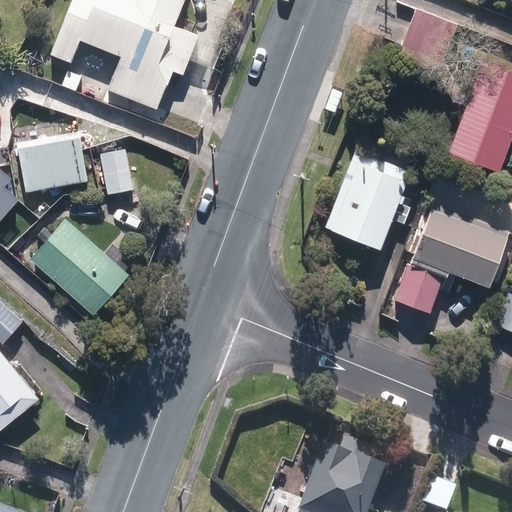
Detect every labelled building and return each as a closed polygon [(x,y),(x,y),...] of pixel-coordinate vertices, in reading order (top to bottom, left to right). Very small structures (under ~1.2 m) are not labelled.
[(106,92),(155,111),(171,73),(181,77),(196,37),(172,27),(183,0),(70,0),(48,56),(69,64),(78,41),(119,57),(106,92)] [(392,54),(433,69),(452,21),(411,5),(392,54)] [(442,148),(492,167),(511,116),(511,68),(478,55),(442,148)] [(331,111),(340,87),(328,83),(319,107),(331,111)] [(15,150),(22,195),(85,183),(78,139),(15,150)] [(336,157),(345,160),(348,151),(339,148),(336,157)] [(98,155),(106,196),(131,191),(124,150),(98,155)] [(325,227),(373,245),(385,215),(400,221),(407,204),(393,198),(401,178),(353,158),(325,227)] [(428,198),(406,253),(482,282),(503,227),(428,198)] [(27,261),(91,317),(126,277),(62,221),(27,261)] [(424,310),(438,274),(402,262),(389,297),(424,310)] [(489,320),(511,329),(511,270),(510,270),(489,320)] [(0,344),(0,345),(20,323),(0,305),(0,344)] [(0,429),(36,401),(0,355),(0,429)] [(360,511),(377,465),(364,460),(369,444),(339,434),(335,448),(315,441),(290,511),(360,511)] [(457,482),(432,471),(421,498),(446,509),(457,482)]
